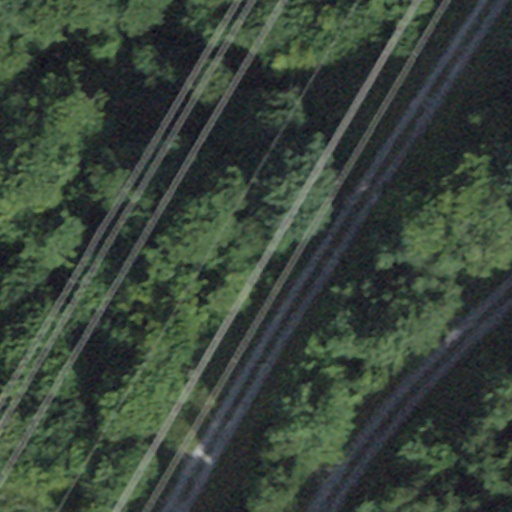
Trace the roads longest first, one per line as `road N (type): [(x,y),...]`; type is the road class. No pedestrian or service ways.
road 1 (track): [(484,0),(291,300),(168,511)]
road 2 (track): [(316,511),(339,468),(423,365),(511,282)]
